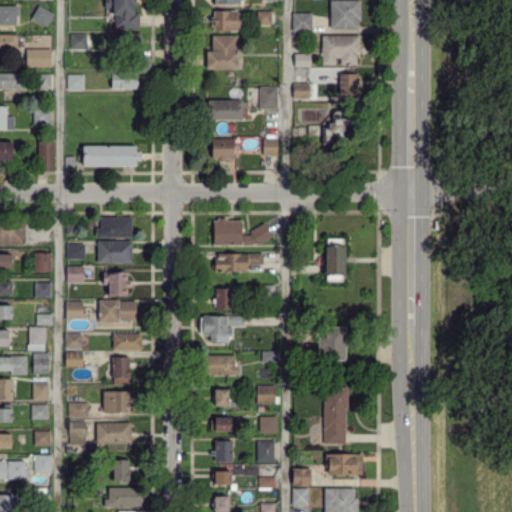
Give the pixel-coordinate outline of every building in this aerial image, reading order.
[(134,0),(112,0),(113,28),(139,27),(139,13),(135,13),(134,0)] [(329,0),(330,28),(359,28),(358,0),(329,0)] [(0,4),(0,24),(16,24),(16,5),(0,4)] [(53,11),(36,5),(31,19),(47,25),(53,11)] [(239,30),(239,10),(212,9),(211,29),(239,30)] [(271,10),(256,10),(256,23),(270,23),(271,10)] [(311,12),(291,12),(291,30),(311,30),(311,12)] [(16,34),(0,33),(0,48),(16,49),(16,34)] [(86,33),(69,34),(70,48),(86,48),(86,33)] [(321,64),(337,64),(358,64),(357,34),(320,35),(321,64)] [(205,68),(237,68),(237,35),(211,35),(211,50),(206,50),(205,68)] [(51,67),(51,48),(26,48),(26,67),(51,67)] [(309,53),(293,52),(293,66),(309,66),(309,53)] [(110,87),(136,88),(136,72),(110,71),(110,87)] [(0,72),(0,87),(21,87),(20,72),(0,72)] [(34,89),(51,89),(50,73),(33,73),(34,89)] [(83,73),(66,74),(66,89),(83,89),(83,73)] [(355,73),(338,73),(338,92),(355,92),(355,73)] [(308,97),(308,82),(292,82),(292,97),(308,97)] [(276,86),(258,86),(259,108),(277,108),(276,86)] [(242,119),(242,100),(207,99),(207,118),(242,119)] [(5,105),(0,104),(0,128),(13,128),(13,116),(6,116),(5,105)] [(32,124),(49,125),(50,109),(33,108),(32,124)] [(276,155),(276,137),(262,137),(262,154),(276,155)] [(53,170),(53,138),(38,138),(37,170),(53,170)] [(233,138),(211,138),(211,159),(232,159),(233,138)] [(11,141),(0,140),(0,159),(11,159),(11,141)] [(138,145),(82,144),(81,165),(137,166),(138,145)] [(131,216),(100,216),(99,227),(95,227),(95,236),(131,237),(131,216)] [(212,244),(254,244),(271,236),(264,222),(249,229),(249,234),(240,234),(240,218),(216,218),(212,220),(212,244)] [(23,221),(0,221),(0,244),(24,244),(23,221)] [(96,262),(131,262),(131,240),(96,240),(96,262)] [(66,258),(84,258),(83,242),(66,243),(66,258)] [(343,245),(324,245),(324,274),(343,274),(343,245)] [(50,271),(50,252),(33,251),(33,271),(50,271)] [(246,271),(247,263),(262,264),(262,253),(214,252),(214,270),(246,271)] [(0,266),(11,267),(11,253),(0,253),(0,266)] [(82,265),(66,265),(66,282),(82,281),(82,265)] [(108,295),(127,295),(127,272),(107,272),(108,295)] [(0,293),(10,294),(11,281),(0,280),(0,293)] [(50,282),(34,281),(33,296),(49,297),(50,282)] [(214,308),(231,308),(232,288),(215,287),(214,308)] [(135,320),(136,300),(98,299),(97,320),(135,320)] [(65,318),(82,318),(82,300),(65,300),(65,318)] [(0,318),(11,318),(11,305),(0,304),(0,318)] [(35,324),(51,323),(51,313),(35,313),(35,324)] [(209,342),(231,341),(230,325),(242,324),(241,314),(202,315),(202,334),(209,334),(209,342)] [(28,326),(27,349),(44,350),(45,326),(28,326)] [(345,359),(345,326),(318,326),(318,359),(345,359)] [(0,345),(8,345),(8,329),(0,328),(0,345)] [(64,348),(81,347),(81,332),(64,332),(64,348)] [(140,332),(112,332),(112,349),(140,348),(140,332)] [(276,350),(261,350),(261,360),(276,360),(276,350)] [(82,366),(82,351),(64,351),(64,366),(82,366)] [(48,352),(32,352),(32,373),(48,373),(48,352)] [(236,354),(209,354),(208,374),(235,374),(236,354)] [(26,355),(0,355),(0,371),(25,372),(26,355)] [(128,356),(111,356),(112,384),(129,383),(128,356)] [(0,399),(12,399),(11,378),(0,377),(0,399)] [(32,400),(48,399),(47,381),(31,382),(32,400)] [(275,385),(255,385),(255,403),(274,403),(275,385)] [(345,443),(346,387),(323,386),(322,443),(345,443)] [(228,405),(227,388),(213,388),(213,405),(228,405)] [(128,390),(102,390),(102,411),(129,411),(128,390)] [(87,401),(67,402),(67,416),(87,416),(87,401)] [(47,418),(47,404),(30,404),(30,418),(47,418)] [(11,407),(0,407),(0,421),(11,421),(11,407)] [(275,432),(275,415),(258,415),(258,432),(275,432)] [(229,431),(230,417),(210,416),(209,430),(229,431)] [(67,420),(68,444),(85,443),(85,420),(67,420)] [(130,421),(95,421),(95,441),(130,441),(130,421)] [(49,430),(33,430),(33,444),(49,444),(49,430)] [(0,433),(0,446),(11,447),(10,433),(0,433)] [(232,460),(231,439),(214,439),(214,461),(232,460)] [(273,439),(256,440),(256,461),(273,461),(273,439)] [(361,452),(326,453),(326,474),(361,473),(361,452)] [(51,454),(33,454),(32,472),(50,472),(51,454)] [(128,479),(128,459),(111,459),(111,480),(128,479)] [(0,478),(25,478),(25,460),(0,460),(0,478)] [(291,485),(309,484),(308,467),(291,467),(291,485)] [(230,470),(213,470),(213,483),(230,484),(230,470)] [(273,476),(258,476),(258,488),(273,488),(273,476)] [(140,505),(139,486),(107,487),(107,497),(104,497),(104,506),(140,505)] [(290,504),(307,504),(308,487),(291,487),(290,504)] [(355,511),(356,487),(323,487),(322,511),(355,511)] [(0,511),(12,511),(12,494),(0,493),(0,511)] [(227,495),(213,495),(213,511),(227,511),(227,495)] [(273,511),(274,501),(259,501),(259,511),(273,511)]
